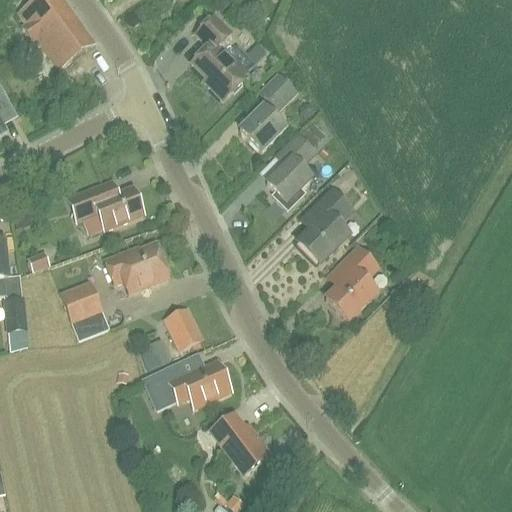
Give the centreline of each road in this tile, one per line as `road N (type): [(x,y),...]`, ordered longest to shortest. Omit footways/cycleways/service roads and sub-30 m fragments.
road 1 (unclassified): [(399,511),(269,369),(139,105)]
road 2 (residential): [(0,173),(139,105)]
road 3 (unclassified): [(139,105),(79,0)]
